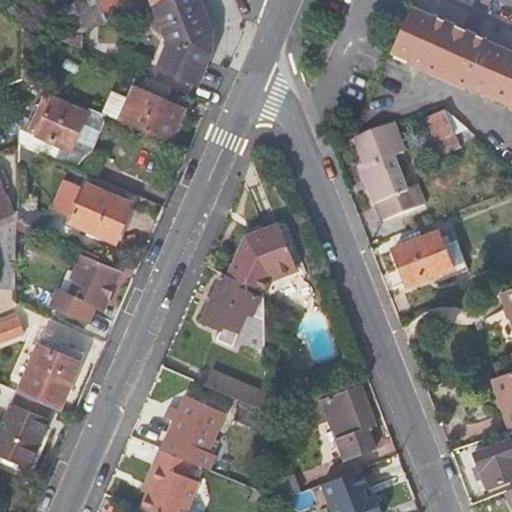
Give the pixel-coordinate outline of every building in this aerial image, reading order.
[(87,0),(75,5),(80,18),(86,33),(154,6),(169,0),(87,0)] [(216,44),(198,0),(169,0),(154,6),(169,45),(159,68),(197,84),(216,44)] [(80,18),(75,5),(74,2),(64,7),(71,22),(80,18)] [(391,53),(489,95),(508,52),(486,43),(486,40),(432,17),(432,19),(410,10),(391,53)] [(37,68),(38,30),(23,25),(22,59),(21,79),(44,89),(45,68),(37,68)] [(83,49),(83,34),(65,41),(68,42),(83,49)] [(122,47),(115,63),(141,74),(142,74),(149,58),(122,47)] [(489,95),(511,105),(511,54),(508,52),(489,95)] [(165,103),(171,87),(142,74),(141,74),(119,122),(151,135),(152,133),(171,141),(183,111),(165,103)] [(121,116),(127,95),(112,91),(107,112),(121,116)] [(28,133),(22,146),(39,153),(57,161),(62,149),(72,152),(89,113),(52,97),(35,136),(28,133)] [(437,151),(474,136),(472,134),(444,110),(424,118),(437,151)] [(402,150),(392,123),(353,137),(365,166),(361,167),(376,206),(378,206),(385,222),(412,212),(406,195),(407,194),(392,154),(402,150)] [(22,146),(28,133),(20,129),(19,145),(22,146)] [(19,145),(19,162),(33,168),(39,153),(22,146),(19,145)] [(0,225),(17,220),(17,211),(12,213),(0,181),(0,225)] [(116,239),(131,205),(86,185),(70,220),(116,239)] [(50,218),(17,204),(17,211),(17,220),(39,229),(45,232),(50,218)] [(30,254),(39,229),(17,220),(16,228),(16,254),(30,254)] [(247,234),(228,276),(255,288),(264,292),(266,291),(271,281),(296,271),(277,222),(247,234)] [(0,288),(15,290),(16,254),(16,228),(0,227),(0,288)] [(463,264),(455,241),(442,245),(437,232),(393,250),(407,285),(463,264)] [(112,261),(78,246),(54,301),(90,317),(94,306),(107,311),(123,273),(110,267),(112,261)] [(255,288),(228,276),(225,282),(221,279),(201,321),(222,331),(218,341),(233,348),(240,333),(246,336),(256,316),(249,313),(257,296),(253,294),(255,288)] [(265,320),(264,292),(255,288),(253,294),(257,296),(249,313),(256,316),(265,320)] [(511,288),(500,293),(511,323),(511,288)] [(0,344),(25,334),(16,313),(0,319),(0,344)] [(45,332),(19,393),(49,407),(59,411),(86,350),(45,332)] [(511,371),(491,380),(510,430),(511,429),(511,371)] [(264,396),(212,373),(205,387),(263,412),(266,414),(266,397),(264,396)] [(376,449),(368,429),(378,425),(361,384),(321,399),(345,461),(376,449)] [(19,393),(13,405),(45,419),(49,407),(19,393)] [(170,437),(164,450),(193,463),(210,470),(222,441),(216,438),(226,413),(185,395),(179,411),(171,408),(167,419),(174,422),(168,436),(170,437)] [(0,425),(0,457),(29,470),(50,421),(45,419),(13,405),(10,403),(0,425)] [(235,422),(267,436),(266,418),(241,407),(235,422)] [(267,436),(267,469),(280,469),(279,416),(266,416),(266,418),(267,436)] [(511,444),(510,439),(473,453),(487,489),(511,479),(511,444)] [(151,511),(185,511),(199,481),(187,476),(193,463),(164,450),(161,448),(154,463),(159,466),(148,492),(141,508),(151,511)] [(159,466),(154,463),(143,490),(148,492),(159,466)] [(369,487),(361,467),(322,483),(333,511),(384,511),(377,494),(368,498),(365,489),(369,487)] [(295,473),(268,483),(268,504),(302,491),(295,473)]
